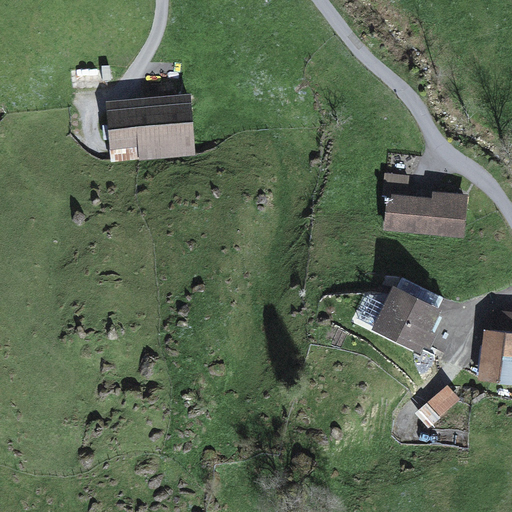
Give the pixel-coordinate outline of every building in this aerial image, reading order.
[(191,92),(107,98),(111,160),(195,154),(191,92)] [(387,190),(383,228),(465,236),(469,191),(433,188),(432,194),(387,190)] [(394,281),(371,327),(419,350),(424,342),(430,345),(438,329),(432,326),(442,305),(440,304),(444,296),(402,275),(398,283),(394,281)] [(364,306),(376,312),(388,288),(375,283),(364,306)] [(491,325),(484,324),(479,376),(511,379),(511,309),(493,307),(491,325)] [(448,381),(415,411),(429,427),(462,397),(448,381)]
